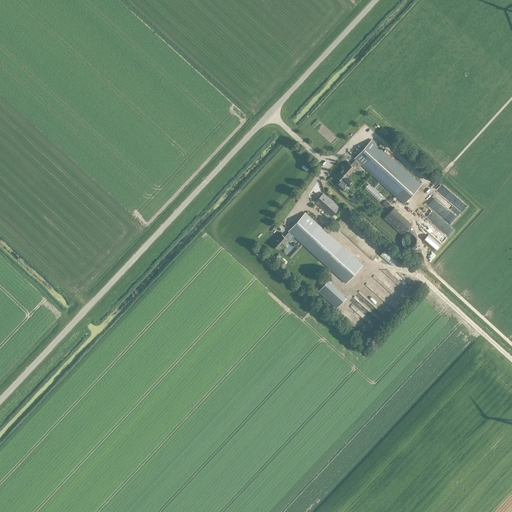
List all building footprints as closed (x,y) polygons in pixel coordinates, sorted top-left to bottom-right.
[(361,164),(404,203),(421,184),(372,140),(355,159),(356,159),(361,164)] [(339,181),(336,184),(342,190),(345,187),(344,186),(345,184),(347,185),(351,181),(347,177),(353,170),(355,171),(361,164),(356,159),(351,165),(348,162),(345,165),(345,166),(336,176),(341,180),(339,182),(339,181)] [(379,201),(382,198),(367,184),(364,187),(379,201)] [(459,203),(460,201),(448,190),(447,192),(442,188),(440,192),(461,210),(463,207),(459,203)] [(433,193),(444,204),(446,201),(435,190),(433,193)] [(323,193),(316,202),(318,200),(321,203),(319,205),(331,216),(339,208),(323,193)] [(426,203),(441,216),(454,220),(439,206),(440,202),(436,201),(436,202),(433,201),(429,198),(427,200),(426,203)] [(289,231),(289,232),(294,236),(345,283),(362,265),(306,213),(289,231)] [(445,232),(447,226),(440,223),(438,230),(445,232)] [(431,232),(440,241),(444,238),(438,232),(436,235),(432,231),(431,232)] [(289,232),(284,237),(281,234),(272,243),(278,249),(287,240),(289,241),(294,236),(289,232)] [(430,237),(428,241),(434,245),(437,241),(430,237)] [(387,247),(379,256),(391,267),(399,258),(387,247)]
